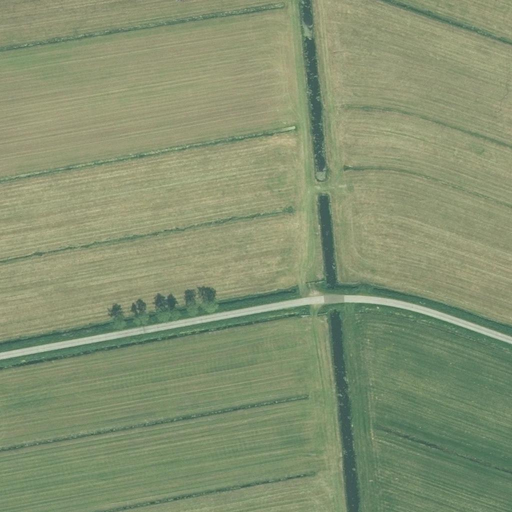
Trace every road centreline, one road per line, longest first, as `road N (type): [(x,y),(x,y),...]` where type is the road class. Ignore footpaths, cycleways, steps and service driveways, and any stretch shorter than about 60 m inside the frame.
road 1 (unclassified): [(511,341),(414,307),(320,299),(0,356)]
road 2 (track): [(320,299),(341,511)]
